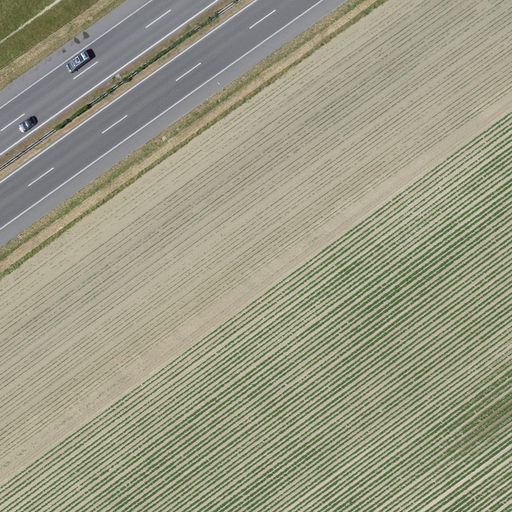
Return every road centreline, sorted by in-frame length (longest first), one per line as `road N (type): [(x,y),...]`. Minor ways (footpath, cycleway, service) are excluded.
road 1 (motorway): [(0,206),(290,0)]
road 2 (motorway): [(186,0),(0,132)]
